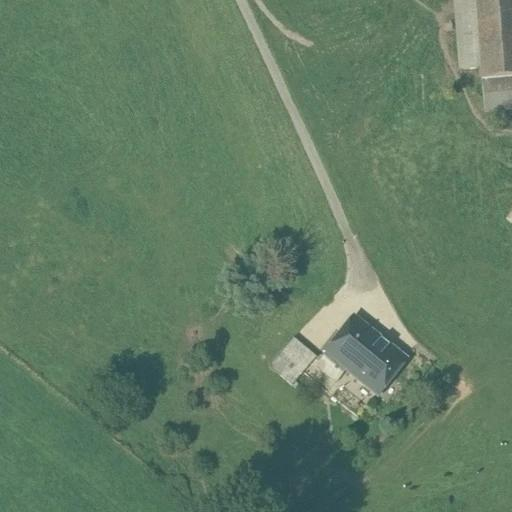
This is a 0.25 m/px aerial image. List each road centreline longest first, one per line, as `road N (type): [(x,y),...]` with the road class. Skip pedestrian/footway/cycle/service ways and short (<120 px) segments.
road 1 (unclassified): [(237,0),(348,241)]
road 2 (track): [(255,0),(305,45),(338,47),(403,0)]
